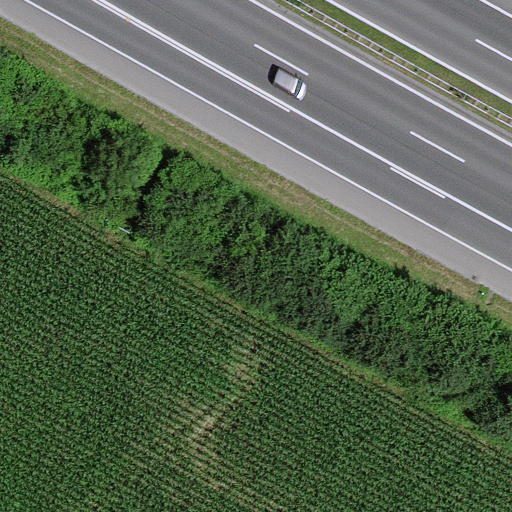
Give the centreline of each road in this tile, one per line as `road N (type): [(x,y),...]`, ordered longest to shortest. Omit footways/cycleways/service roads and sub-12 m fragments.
road 1 (motorway): [(51,0),(268,119),(362,110)]
road 2 (motorway): [(174,0),(362,110)]
road 3 (motorway): [(362,110),(511,189)]
road 4 (motorway): [(511,61),(404,0)]
